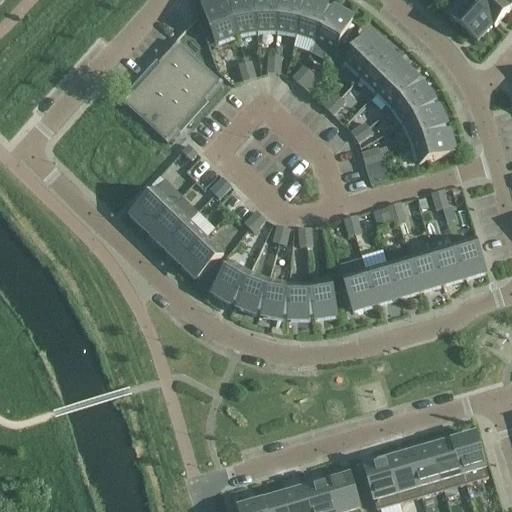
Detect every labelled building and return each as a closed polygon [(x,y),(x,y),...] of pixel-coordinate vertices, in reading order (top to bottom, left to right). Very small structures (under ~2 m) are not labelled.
[(257,34),(252,0),(243,0),(229,3),(227,4),(237,38),(257,34)] [(277,34),(279,0),(252,0),(257,34),(277,34)] [(279,0),(277,34),(297,37),(305,3),(303,2),(292,0),(279,0)] [(477,44),(493,27),(493,26),(465,1),(465,0),(452,0),(442,12),(477,44)] [(465,0),(465,1),(493,26),(493,27),(494,29),(510,11),(498,0),(465,0)] [(511,0),(498,0),(510,11),(511,9),(511,0)] [(316,44),(330,11),(328,10),(308,3),(305,3),(297,37),(316,44)] [(237,38),(227,4),(225,4),(203,12),(216,46),(237,38)] [(332,12),(330,11),(316,44),(335,55),(353,23),(332,12)] [(344,63),(361,80),(386,54),(369,37),(344,63)] [(190,120),(189,119),(192,116),(194,117),(194,116),(193,115),(196,111),(198,112),(197,110),(200,107),(202,108),(202,107),(201,106),(204,102),(206,104),(223,85),(220,83),(219,84),(179,48),(181,46),(178,44),(159,66),(160,67),(157,71),(155,69),(155,70),(156,72),(152,75),(151,74),(150,75),(151,76),(148,80),(147,79),(146,80),(147,81),(144,85),(142,84),(142,85),(143,86),(139,90),(138,88),(137,89),(139,90),(135,94),(134,93),(133,94),(134,95),(131,99),(130,98),(122,106),(125,108),(126,106),(166,142),(165,144),(167,146),(178,134),(177,133),(180,129),(181,130),(182,129),(181,128),(184,125),(185,126),(186,125),(185,124),(188,120),(189,121),(190,120)] [(378,96),(403,70),(386,54),(361,80),(378,96)] [(269,59),(268,67),(281,68),(281,60),(269,59)] [(239,68),(241,76),(254,73),(251,64),(239,68)] [(267,76),(280,77),(281,68),(268,67),(267,76)] [(304,68),(298,75),(308,84),(314,77),(304,68)] [(378,96),(392,110),(419,87),(418,86),(418,85),(403,70),(378,96)] [(243,84),(256,81),(254,73),(241,76),(243,84)] [(293,81),(302,90),(308,84),(298,75),(293,81)] [(421,89),(419,87),(392,110),(404,127),(435,109),(434,107),(434,106),(421,89)] [(335,97),(330,103),(339,112),(345,106),(335,97)] [(324,110),(333,118),(339,112),(330,103),(324,110)] [(404,127),(413,145),(446,132),(445,130),(446,130),(436,110),(435,109),(404,127)] [(365,126),(358,131),(365,141),(372,136),(365,126)] [(351,136),(358,146),(365,141),(358,131),(351,136)] [(447,134),(446,132),(413,145),(419,166),(454,157),(447,134)] [(197,157),(188,148),(182,155),(191,163),(197,157)] [(370,154),(373,166),(382,164),(378,151),(370,154)] [(361,156),(365,169),(373,166),(370,154),(361,156)] [(222,181),(216,187),(225,196),(231,190),(222,181)] [(225,196),(216,187),(210,193),(219,202),(225,196)] [(148,234),(173,208),(156,191),(131,217),(148,234)] [(444,193),(431,197),(434,205),(446,201),(444,193)] [(448,210),(446,201),(434,205),(436,213),(448,210)] [(400,206),(387,210),(390,218),(402,214),(400,206)] [(190,224),(173,208),(148,234),(165,249),(190,224)] [(257,214),(251,220),(260,229),(266,223),(257,214)] [(405,223),(402,214),(390,218),(392,226),(405,223)] [(356,219),(344,223),(346,231),(359,227),(356,219)] [(260,229),(251,220),(244,227),(254,236),(260,229)] [(190,224),(165,249),(181,265),(206,240),(190,224)] [(361,235),(359,227),(346,231),(349,239),(361,235)] [(277,229),(275,237),(287,240),(290,232),(277,229)] [(311,232),(298,233),(299,241),(312,240),(311,232)] [(287,240),(275,237),(273,245),(285,249),(287,240)] [(223,256),(206,240),(181,265),(198,282),(223,256)] [(312,249),(312,240),(299,241),(300,250),(312,249)] [(476,240),(453,247),(463,281),(486,274),(476,240)] [(463,281),(453,247),(431,253),(441,288),(463,281)] [(431,253),(409,260),(419,294),(441,288),(431,253)] [(419,294),(409,260),(387,266),(397,301),(419,294)] [(233,307),(235,308),(250,275),(231,264),(213,295),(233,307)] [(375,307),(397,301),(387,266),(365,273),(375,307)] [(375,307),(365,273),(342,280),(352,314),(375,307)] [(258,316),(260,317),(269,282),(250,275),(235,308),(237,309),(258,316)] [(269,282),(260,317),(262,317),(262,318),(283,322),(283,321),(286,322),(289,286),(269,282)] [(309,286),(312,322),(314,322),(337,318),(331,283),(309,286)] [(310,322),(312,322),(309,286),(289,286),(286,322),(288,322),(310,322)] [(453,444),(466,488),(489,481),(476,437),(453,444)] [(444,494),(466,488),(453,444),(431,450),(444,494)] [(444,494),(431,450),(409,457),(422,500),(444,494)] [(422,500),(409,457),(387,463),(400,507),(422,500)] [(382,511),(400,507),(387,463),(364,470),(376,511),(382,511)] [(359,511),(350,478),(327,485),(334,511),(359,511)] [(305,491),(311,511),(334,511),(327,485),(305,491)] [(283,498),(287,511),(311,511),(305,491),(283,498)] [(261,504),(263,511),(287,511),(283,498),(261,504)]
